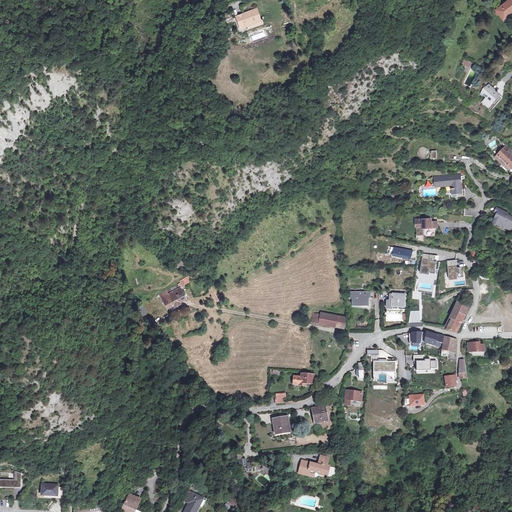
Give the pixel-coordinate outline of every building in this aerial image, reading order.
[(511,12),(511,0),(510,0),(497,10),(504,19),(511,12)] [(254,22),(255,25),(261,22),(256,8),(235,16),(240,27),(249,24),(254,22)] [(496,93),(497,92),(491,87),(484,95),(490,100),(486,104),(493,109),(496,105),(500,107),(505,100),(502,98),(496,93)] [(511,153),(505,147),(498,155),(503,159),(501,161),(499,163),(506,169),(509,171),(511,169),(511,153)] [(420,151),(419,152),(419,153),(418,154),(418,155),(419,157),(419,158),(420,159),(421,160),(422,160),(423,161),(424,161),(426,161),(427,160),(428,160),(429,159),(430,158),(430,157),(431,156),(431,154),(431,153),(430,152),(430,151),(429,150),(428,149),(427,149),(425,148),(424,148),(423,149),(422,149),(421,150),(420,151)] [(450,188),(452,188),(453,188),(454,192),(454,196),(458,195),(460,195),(459,191),(461,191),(461,186),(460,186),(460,184),(461,184),(462,183),(462,181),(461,180),(460,180),(459,179),(460,179),(460,177),(436,179),(436,185),(450,185),(450,188)] [(509,230),(511,228),(511,219),(508,218),(509,216),(498,211),(496,214),(497,217),(498,217),(499,218),(498,220),(496,220),(493,225),(500,228),(505,230),(506,229),(509,230)] [(416,221),(417,228),(423,227),(423,229),(436,229),(436,224),(432,224),(432,221),(423,221),(423,220),(416,221)] [(407,249),(394,247),(393,255),(412,259),(413,252),(407,251),(407,249)] [(430,254),(423,253),(421,272),(435,273),(437,261),(432,260),(432,258),(430,258),(430,254)] [(456,260),(447,261),(449,278),(464,277),(463,267),(457,268),(456,260)] [(189,275),(183,278),(185,280),(181,282),(170,287),(172,291),(168,293),(166,290),(159,293),(167,308),(187,298),(181,287),(187,284),(187,283),(186,282),(190,279),(190,278),(189,275)] [(370,298),(372,298),(372,293),(361,293),(361,292),(351,293),(351,298),(353,298),(353,304),(370,304),(370,298)] [(395,308),(395,306),(405,306),(406,294),(390,294),(390,300),(387,300),(387,308),(395,310),(395,308)] [(456,307),(466,313),(469,307),(459,302),(456,307)] [(138,308),(141,316),(146,314),(143,306),(138,308)] [(450,319),(447,326),(458,331),(460,325),(466,313),(456,307),(450,319)] [(311,321),(320,323),(322,312),(313,310),(311,321)] [(322,312),(320,323),(345,328),(345,326),(347,317),(327,313),(322,312)] [(421,332),(412,333),(412,343),(420,344),(421,332)] [(435,345),(436,340),(442,342),(443,336),(438,335),(427,332),(424,343),(435,345)] [(442,348),(442,355),(447,357),(449,350),(456,352),(457,339),(445,336),(443,348),(442,348)] [(480,345),(480,342),(468,343),(468,351),(484,351),(484,345),(480,345)] [(425,361),(416,361),(417,371),(430,371),(431,369),(437,369),(436,360),(425,361)] [(396,362),(374,362),(373,373),(396,373),(396,362)] [(312,383),(313,375),(302,374),(302,377),(301,377),(295,376),(294,382),(301,383),(301,384),(306,384),(306,382),(312,383)] [(454,374),(445,376),(446,387),(455,386),(454,374)] [(362,393),(346,391),(345,399),(361,401),(362,393)] [(277,394),(277,403),(286,402),(285,394),(277,394)] [(423,395),(404,396),(403,406),(424,405),(423,395)] [(321,409),(313,411),(315,423),(328,420),(325,406),(321,406),(321,409)] [(281,432),(291,430),(288,417),(273,419),(276,435),(281,434),(281,432)] [(302,461),(299,470),(314,474),(314,473),(314,471),(318,472),(318,474),(329,477),(331,477),(332,476),(334,474),(327,472),(329,467),(326,466),(328,458),(320,456),(318,464),(315,463),(314,465),(310,464),(302,461)] [(256,467),(256,471),(261,470),(262,470),(263,470),(265,471),(268,468),(264,465),(263,466),(259,463),(255,463),(254,462),(253,462),(252,463),(252,464),(251,464),(251,463),(248,463),(247,461),(246,461),(245,459),(243,459),(240,459),(241,466),(242,466),(242,471),(247,470),(247,472),(252,471),(252,467),(256,467)] [(0,488),(21,489),(22,474),(17,472),(16,481),(0,480),(0,488)] [(59,486),(42,485),(41,497),(58,498),(59,486)] [(163,487),(157,485),(155,493),(161,495),(163,487)] [(183,499),(188,501),(192,493),(188,491),(183,499)] [(192,493),(188,501),(190,502),(184,511),(194,511),(198,506),(199,507),(203,499),(192,493)] [(139,503),(133,500),(128,497),(122,510),(125,511),(126,511),(134,511),(138,506),(139,503)]
